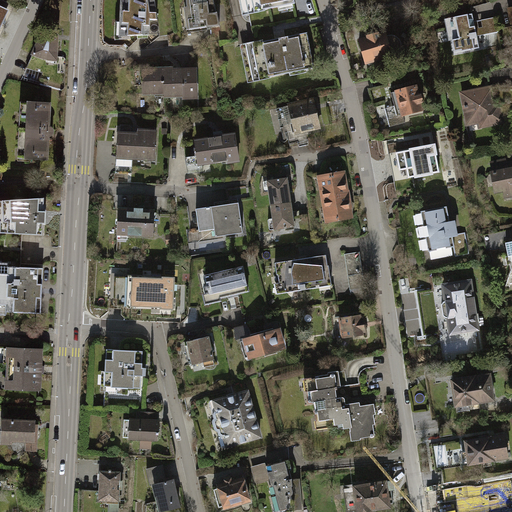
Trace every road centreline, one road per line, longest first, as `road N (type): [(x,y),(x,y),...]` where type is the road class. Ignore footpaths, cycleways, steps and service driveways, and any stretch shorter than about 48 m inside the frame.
road 1 (residential): [(365,150),(419,511)]
road 2 (residential): [(68,326),(155,335),(198,511)]
road 3 (secondary): [(68,326),(61,511)]
road 4 (secondary): [(90,0),(79,183)]
road 5 (residential): [(246,182),(184,194),(79,183)]
road 6 (residential): [(324,0),(365,150)]
road 7 (secondary): [(79,183),(68,326)]
